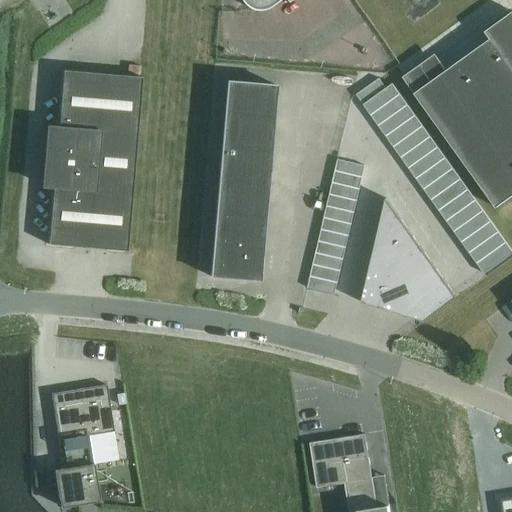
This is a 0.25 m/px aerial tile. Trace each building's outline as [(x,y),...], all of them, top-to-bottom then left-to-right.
[(290,0),(240,0),(242,2),(244,4),(247,7),(250,8),(253,10),(257,10),(261,10),(264,9),(267,8),(270,6),(279,0),(285,0),(287,2),(290,0)] [(442,74),(430,57),(403,77),(496,208),(511,196),(511,12),(485,32),(490,39),(442,74)] [(48,244),(127,251),(141,77),(63,71),(58,128),(48,127),(43,186),(53,187),(48,244)] [(356,95),(363,104),(386,88),(379,78),(356,95)] [(277,85),(227,81),(210,276),(259,281),(277,85)] [(400,94),(392,83),(386,88),(363,104),(371,115),(400,94)] [(400,94),(371,115),(378,125),(407,105),(400,94)] [(415,115),(407,105),(378,125),(386,136),(415,115)] [(415,115),(386,136),(393,147),(422,126),(415,115)] [(393,147),(401,157),(430,136),(422,126),(393,147)] [(408,168),(438,147),(430,136),(401,157),(408,168)] [(408,168),(416,178),(445,158),(438,147),(408,168)] [(423,189),(453,168),(445,158),(416,178),(423,189)] [(335,171),(362,177),(365,165),(337,159),(335,171)] [(431,200),(460,179),(453,168),(423,189),(431,200)] [(332,183),(359,189),(362,177),(335,171),(332,183)] [(431,200),(439,210),(468,189),(460,179),(431,200)] [(329,194),(357,201),(359,189),(332,183),(329,194)] [(475,200),(468,189),(439,210),(446,221),(475,200)] [(329,194),(326,206),(354,212),(357,201),(329,194)] [(372,258),(377,254),(409,231),(386,198),(372,258)] [(454,231),(483,210),(475,200),(446,221),(454,231)] [(354,212),(326,206),(324,218),(351,224),(354,212)] [(491,221),(483,210),(454,231),(461,242),(491,221)] [(321,229),(348,236),(351,224),(324,218),(321,229)] [(491,221),(461,242),(469,253),(498,232),(491,221)] [(348,236),(321,229),(318,241),(346,247),(348,236)] [(421,247),(409,231),(377,254),(389,270),(421,247)] [(469,253),(476,263),(506,242),(498,232),(469,253)] [(346,247),(318,241),(316,253),(343,259),(346,247)] [(511,253),(511,250),(506,242),(476,263),(484,274),(511,253)] [(433,264),(421,247),(389,270),(390,273),(400,287),(433,264)] [(313,265),(340,271),(343,259),(316,253),(313,265)] [(389,270),(377,254),(372,258),(361,302),(380,307),(390,273),(389,270)] [(433,264),(400,287),(412,303),(444,280),(433,264)] [(337,283),(340,271),(313,265),(310,276),(337,283)] [(398,313),(412,303),(400,287),(390,273),(380,307),(398,313)] [(337,283),(310,276),(307,288),(335,294),(337,283)] [(457,297),(444,280),(412,303),(398,313),(424,321),(457,297)] [(61,400),(52,402),(63,469),(54,470),(60,508),(99,501),(93,464),(92,464),(88,435),(113,431),(106,385),(60,392),(61,400)] [(389,511),(389,506),(377,507),(365,434),(310,443),(317,488),(345,483),(349,511),(389,511)] [(511,511),(511,497),(501,500),(502,511),(511,511)]
